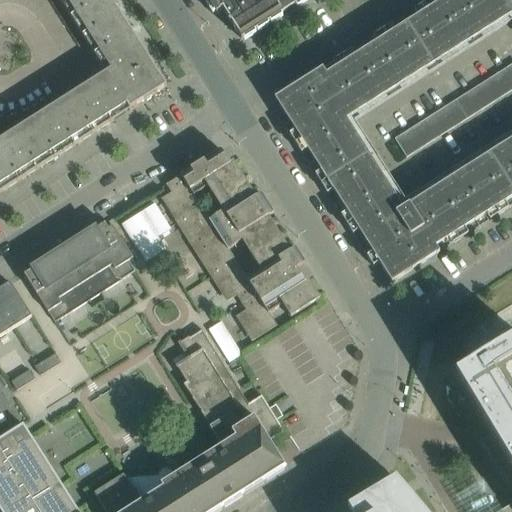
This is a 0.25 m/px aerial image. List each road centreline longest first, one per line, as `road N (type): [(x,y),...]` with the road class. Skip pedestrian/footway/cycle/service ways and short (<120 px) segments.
road 1 (residential): [(374,334),(225,110)]
road 2 (residential): [(0,254),(225,110)]
road 3 (residential): [(277,511),(355,463),(376,402),(374,334)]
road 4 (residential): [(225,110),(398,0)]
road 5 (residential): [(374,334),(511,243)]
road 6 (residential): [(225,110),(155,0)]
